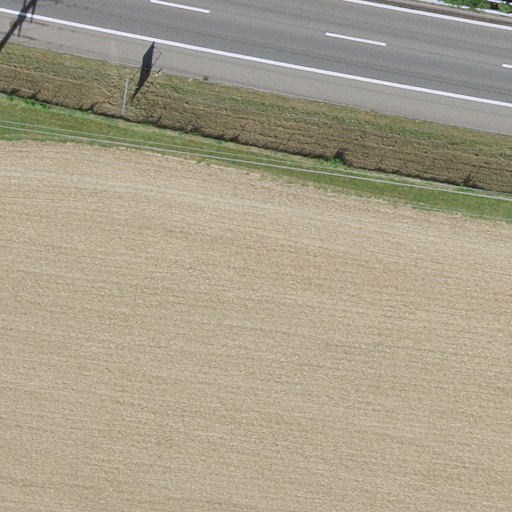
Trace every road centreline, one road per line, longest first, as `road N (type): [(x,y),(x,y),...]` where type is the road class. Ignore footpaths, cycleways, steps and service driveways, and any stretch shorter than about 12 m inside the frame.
road 1 (track): [(0,121),(511,209)]
road 2 (motorway): [(146,0),(511,69)]
